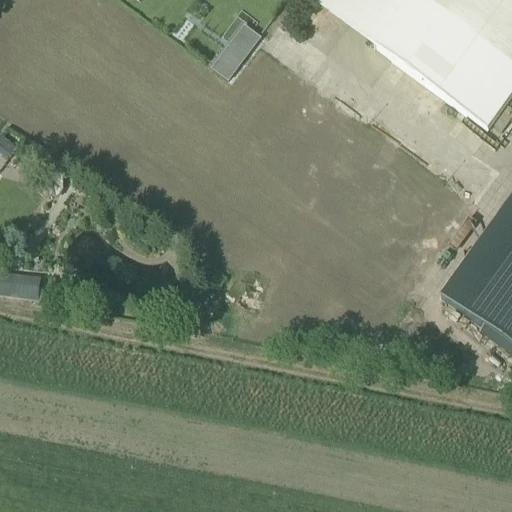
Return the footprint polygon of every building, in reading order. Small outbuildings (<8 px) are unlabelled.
[(511,98),(511,0),(409,0),(373,51),(487,134),(511,98)] [(230,46),(210,72),(228,85),(247,59),(230,46)] [(63,193),(63,175),(35,175),(35,189),(43,200),(58,200),(63,193)] [(511,265),(470,323),(484,333),(511,353),(511,265)] [(0,298),(36,304),(39,281),(0,274),(0,298)]
